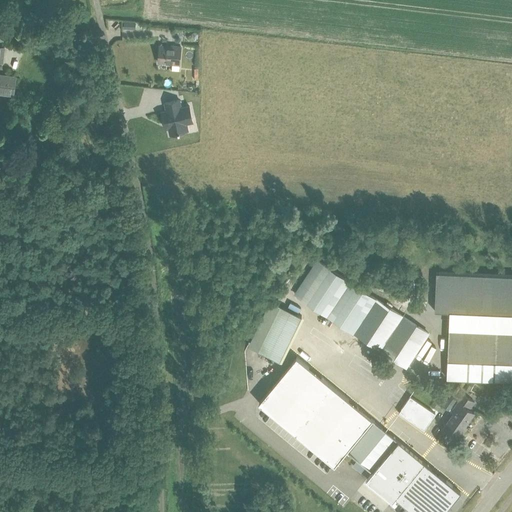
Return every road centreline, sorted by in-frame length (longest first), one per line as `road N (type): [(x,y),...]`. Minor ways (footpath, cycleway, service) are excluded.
road 1 (unclassified): [(160,511),(151,259),(96,0)]
road 2 (unknown): [(500,490),(407,428),(368,382)]
